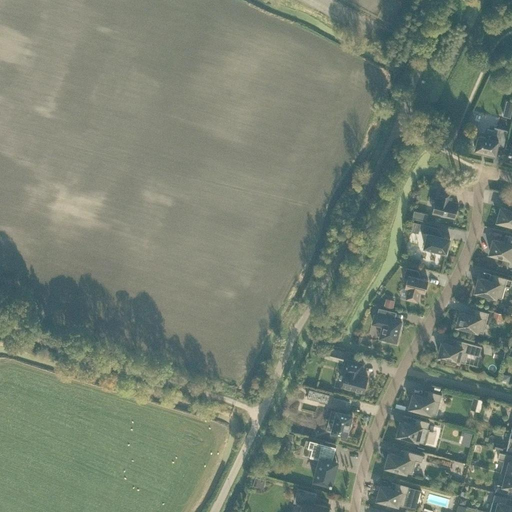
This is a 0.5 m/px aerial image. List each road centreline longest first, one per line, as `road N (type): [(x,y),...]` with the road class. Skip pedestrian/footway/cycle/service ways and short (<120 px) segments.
road 1 (unclassified): [(452,0),(216,511)]
road 2 (residential): [(356,511),(381,415),(466,265),(483,170)]
